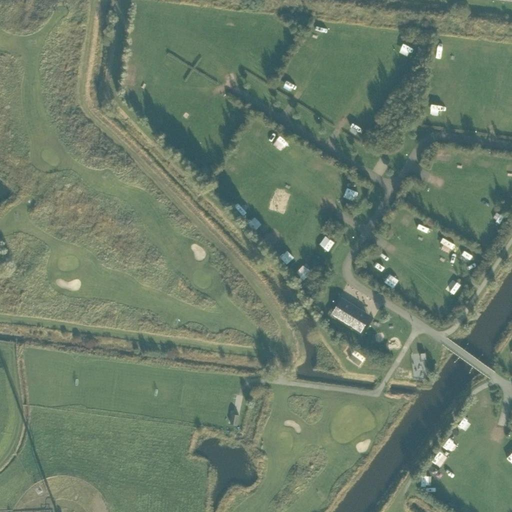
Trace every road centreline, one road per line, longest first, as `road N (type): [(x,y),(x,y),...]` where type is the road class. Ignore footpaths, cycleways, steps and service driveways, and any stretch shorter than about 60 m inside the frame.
road 1 (track): [(327,148),(379,58),(327,51),(281,119)]
road 2 (track): [(491,142),(500,70),(457,65),(446,136)]
